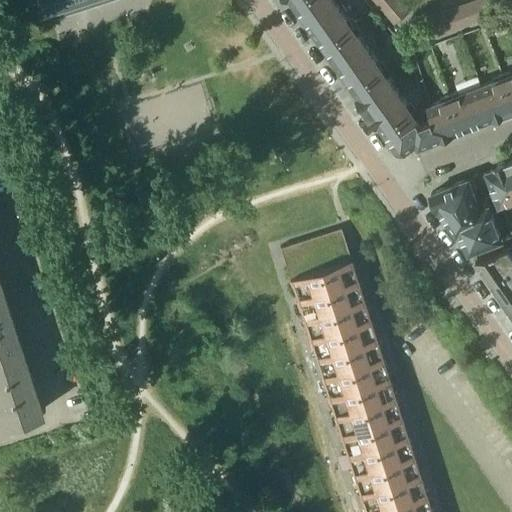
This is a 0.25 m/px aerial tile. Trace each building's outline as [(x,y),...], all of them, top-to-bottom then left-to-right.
[(35,0),(37,19),(94,0),(35,0)] [(339,4),(336,0),(298,0),(295,3),(310,24),(339,4)] [(374,0),(395,23),(411,9),(402,0),(374,0)] [(439,34),(493,15),(487,0),(472,0),(432,14),(439,34)] [(354,25),(339,4),(310,24),(325,45),(354,25)] [(369,46),(354,25),(325,45),(340,66),(369,46)] [(384,67),(369,46),(340,66),(355,87),(384,67)] [(398,88),(384,67),(355,87),(369,108),(398,88)] [(511,70),(502,75),(511,100),(511,70)] [(511,100),(502,75),(481,83),(494,116),(494,117),(511,109),(511,100)] [(481,83),(441,98),(454,132),(494,116),(481,83)] [(414,111),(398,88),(369,108),(385,131),(414,111)] [(432,116),(420,120),(434,139),(434,140),(454,132),(441,98),(427,103),(432,116)] [(401,150),(414,111),(385,131),(398,148),(401,150)] [(419,145),(434,139),(420,120),(417,116),(414,111),(401,150),(405,150),(413,144),(414,146),(418,143),(419,145)] [(495,167),(487,170),(495,192),(501,207),(508,205),(509,199),(511,198),(511,162),(511,160),(506,162),(502,161),(498,163),(496,166),(495,166),(495,167)] [(468,177),(432,192),(434,200),(440,209),(476,195),(468,177)] [(476,195),(440,209),(447,218),(470,250),(503,238),(492,211),(501,207),(495,192),(477,199),(476,195)] [(280,246),(289,276),(319,267),(350,257),(346,243),(344,244),(338,227),(280,246)] [(511,250),(509,246),(476,258),(492,282),(504,273),(505,275),(511,269),(511,250)] [(356,276),(350,257),(319,267),(325,286),(356,276)] [(289,276),(295,295),(325,286),(319,267),(289,276)] [(492,282),(506,301),(511,296),(511,269),(505,275),(504,273),(492,282)] [(325,286),(331,305),(363,295),(356,276),(325,286)] [(0,349),(20,343),(0,282),(0,349)] [(302,315),(331,305),(325,286),(295,295),(302,315)] [(331,305),(338,325),(369,315),(363,295),(331,305)] [(302,315),(308,334),(338,325),(331,305),(302,315)] [(338,325),(344,344),(375,334),(369,315),(338,325)] [(344,344),(338,325),(308,334),(314,354),(344,344)] [(381,354),(375,334),(344,344),(351,364),(381,354)] [(0,423),(42,410),(20,343),(0,349),(0,423)] [(314,354),(321,374),(351,364),(344,344),(314,354)] [(381,354),(351,364),(357,383),(387,373),(381,354)] [(357,383),(351,364),(321,374),(327,393),(357,383)] [(357,383),(363,402),(394,393),(387,373),(357,383)] [(327,393),(333,412),(363,402),(357,383),(327,393)] [(363,402),(369,422),(400,412),(394,393),(363,402)] [(369,422),(363,402),(333,412),(339,431),(369,422)] [(406,431),(400,412),(369,422),(376,441),(406,431)] [(339,431),(345,451),(376,441),(369,422),(339,431)] [(406,431),(376,441),(382,461),(412,451),(406,431)] [(345,451),(351,470),(382,461),(376,441),(345,451)] [(382,461),(388,480),(419,470),(412,451),(382,461)] [(351,470),(358,490),(388,480),(382,461),(351,470)] [(419,470),(388,480),(395,499),(425,490),(419,470)] [(364,509),(395,499),(388,480),(358,490),(364,509)] [(425,490),(395,499),(398,511),(422,511),(431,509),(425,490)] [(364,509),(364,511),(398,511),(395,499),(364,509)]
